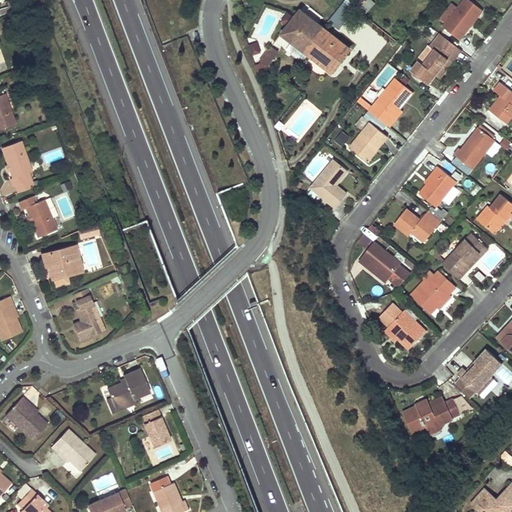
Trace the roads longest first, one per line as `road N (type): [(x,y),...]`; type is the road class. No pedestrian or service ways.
road 1 (residential): [(511,22),(346,232),(338,263),(364,348),(377,368),(407,380),(422,374),(511,279)]
road 2 (trunk): [(82,0),(277,511)]
road 3 (trunk): [(317,511),(124,0)]
road 4 (residential): [(214,0),(212,39),(266,167),(270,211),(256,245),(158,333)]
road 5 (residential): [(158,333),(233,506)]
road 6 (residential): [(158,333),(74,368),(38,356)]
